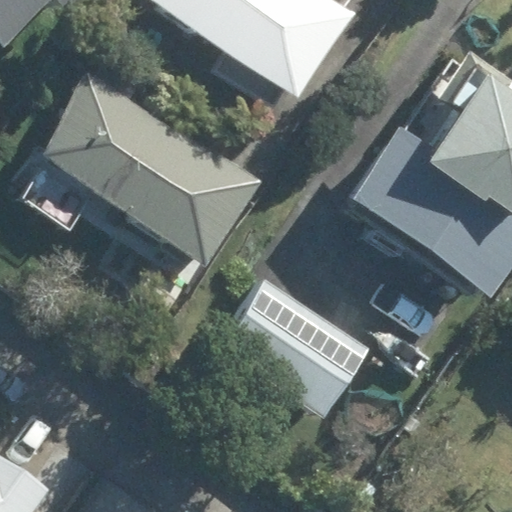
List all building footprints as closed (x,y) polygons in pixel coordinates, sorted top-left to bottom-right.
[(0,0),(0,47),(53,0),(59,0),(68,10),(78,0),(0,0)] [(156,0),(295,97),(353,15),(330,0),(156,0)] [(511,81),(469,53),(438,97),(457,109),(430,148),(396,125),(345,200),(359,209),(354,216),(469,297),(473,290),(485,297),(511,258),(511,81)] [(39,156),(203,267),(259,184),(95,71),(39,156)] [(260,283),(218,347),(323,416),(365,350),(260,283)] [(0,511),(33,511),(44,497),(0,467),(0,511)]
